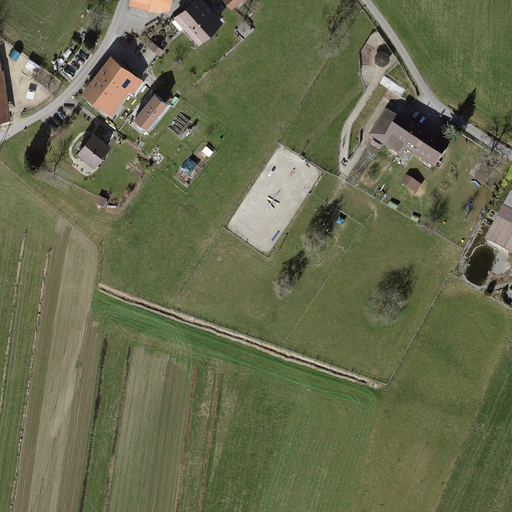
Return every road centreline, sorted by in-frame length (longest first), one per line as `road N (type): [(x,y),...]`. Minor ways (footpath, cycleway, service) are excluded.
road 1 (residential): [(511,155),(434,102),(364,0)]
road 2 (residential): [(123,0),(107,41),(62,99),(0,137)]
